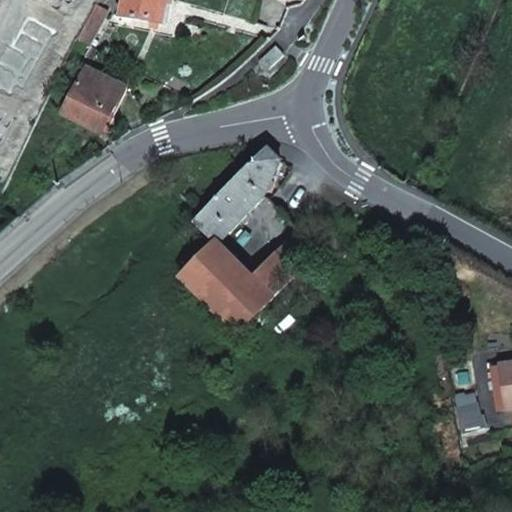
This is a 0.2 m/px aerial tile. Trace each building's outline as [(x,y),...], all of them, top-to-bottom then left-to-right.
[(0,0),(0,31),(11,37),(25,10),(31,13),(38,0),(0,0)] [(171,0),(122,0),(119,19),(160,27),(165,1),(171,2),(171,0)] [(95,131),(118,87),(81,68),(58,115),(95,131)] [(194,225),(215,245),(220,245),(266,197),(288,147),(278,139),(194,225)] [(181,279),(238,336),(261,313),(321,252),(299,230),(253,279),(220,245),(215,245),(181,279)] [(511,363),(500,366),(500,367),(491,368),(497,411),(506,409),(507,411),(511,410),(511,363)]
